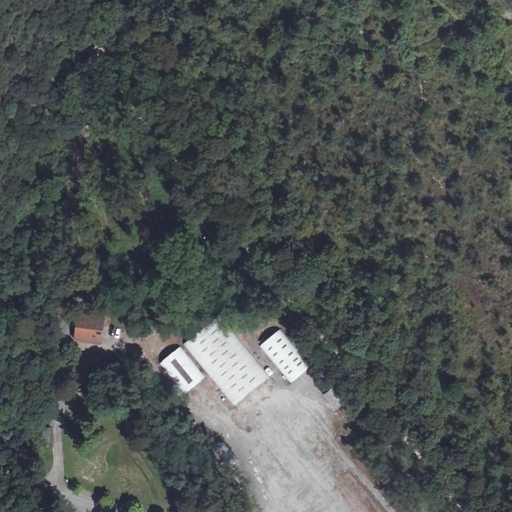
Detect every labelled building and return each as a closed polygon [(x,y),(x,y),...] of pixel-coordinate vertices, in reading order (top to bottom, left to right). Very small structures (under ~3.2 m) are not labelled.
[(234,406),(270,376),(224,318),(188,349),(234,406)] [(83,320),(81,343),(106,346),(109,322),(83,320)] [(292,379),(310,364),(283,330),(265,344),(292,379)] [(185,397),(205,381),(183,352),(163,368),(185,397)] [(335,407),(345,398),(335,385),(325,394),(335,407)] [(44,446),(53,446),(54,430),(45,430),(44,446)] [(226,444),(218,449),(232,469),(240,463),(226,444)] [(218,467),(224,462),(214,451),(208,455),(218,467)]
